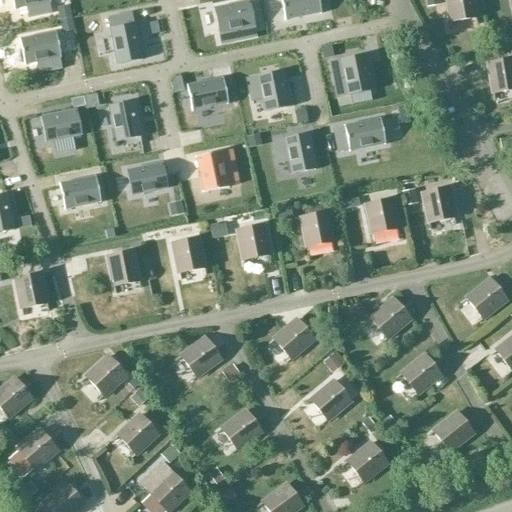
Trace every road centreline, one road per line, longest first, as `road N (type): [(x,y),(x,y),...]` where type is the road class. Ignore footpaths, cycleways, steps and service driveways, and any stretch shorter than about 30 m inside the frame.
road 1 (residential): [(2,104),(407,15)]
road 2 (residential): [(78,346),(2,104)]
road 3 (residential): [(325,511),(217,318)]
road 4 (residential): [(511,196),(407,15)]
road 5 (residential): [(217,318),(408,279)]
road 6 (residential): [(499,443),(408,279)]
road 7 (residential): [(108,511),(32,357)]
road 8 (residential): [(78,346),(217,318)]
